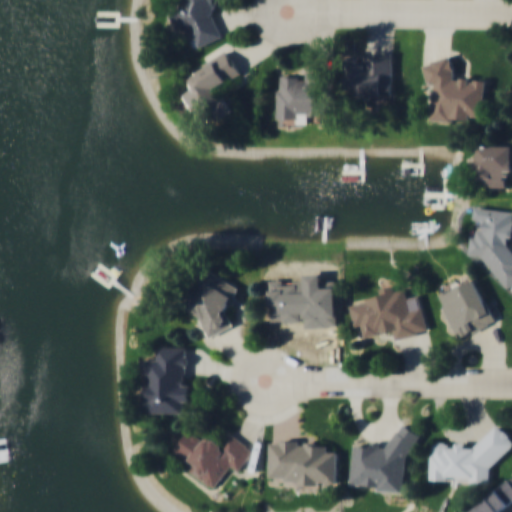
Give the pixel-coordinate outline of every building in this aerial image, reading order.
[(219,0),(178,0),(173,26),(189,30),(196,48),(224,37),(216,16),(219,0)] [(186,92),(198,114),(208,108),(216,122),(240,108),(231,92),(225,96),(220,88),(243,74),(229,49),(186,74),(194,88),(186,92)] [(472,123),(473,113),(486,114),(488,79),(454,76),(456,58),(433,57),(429,120),(472,123)] [(388,97),(389,64),(347,64),(347,96),(388,97)] [(322,113),(322,74),(279,74),(279,123),(312,123),(312,113),(322,113)] [(511,143),(480,143),(480,156),(477,156),(477,177),(488,177),(488,186),(511,186),(511,174),(511,143)] [(511,208),(476,206),(475,219),(485,220),(483,232),(473,231),(470,256),(505,259),(504,270),(511,270),(511,208)] [(223,332),(231,318),(227,316),(243,287),(207,266),(183,309),(223,332)] [(458,339),(497,321),(477,276),(438,293),(458,339)] [(421,294),(409,297),(407,286),(350,298),(357,329),(367,327),(369,335),(395,330),(397,339),(429,332),(421,294)] [(145,413),(184,412),(184,402),(192,402),(192,345),(156,346),(156,356),(145,356),(145,413)] [(355,444),(351,486),(407,491),(413,427),(394,425),(392,447),(355,444)] [(172,455),(216,487),(231,466),(240,472),(256,449),(231,431),(225,440),(216,434),(210,441),(192,428),(172,455)] [(430,479),(490,482),(491,462),(504,463),(505,445),(511,444),(511,439),(432,436),(430,479)] [(338,483),(339,451),(328,450),(328,440),(271,438),(270,481),(338,483)] [(505,511),(503,509),(511,502),(511,476),(469,511),(505,511)]
